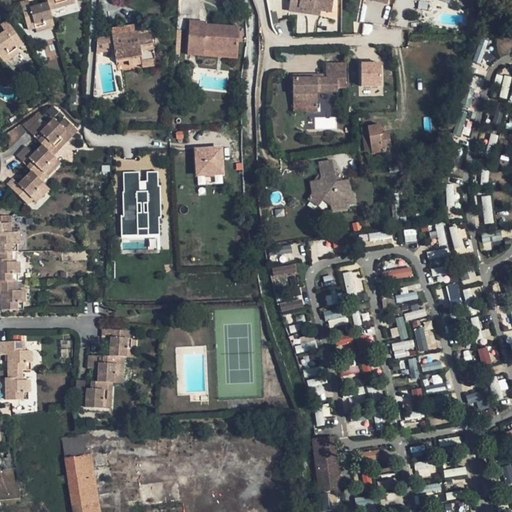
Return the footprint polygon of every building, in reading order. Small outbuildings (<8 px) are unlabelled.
[(28,30),(35,28),(35,27),(44,25),(43,21),(53,19),(49,6),(48,2),(30,7),(28,0),(20,2),(28,30)] [(288,0),(286,13),(297,14),(298,9),(320,12),(330,13),(332,0),(288,0)] [(298,9),(297,14),(319,17),(320,12),(298,9)] [(36,32),(55,27),(53,19),(43,21),(44,25),(35,27),(35,28),(36,32)] [(16,48),(17,49),(23,45),(7,21),(1,25),(5,31),(0,34),(0,55),(6,52),(8,54),(16,48)] [(187,54),(203,56),(203,51),(236,53),(238,27),(205,24),(206,22),(190,21),(187,54)] [(111,29),(112,35),(139,31),(138,24),(111,29)] [(112,35),(112,40),(116,59),(140,55),(141,63),(155,61),(153,49),(152,44),(150,32),(140,34),(139,31),(112,35)] [(497,55),(511,54),(511,41),(511,38),(496,38),(497,55)] [(0,55),(0,58),(3,63),(19,53),(17,49),(16,48),(8,54),(6,52),(0,55)] [(140,55),(116,59),(116,62),(128,61),(129,65),(141,63),(140,55)] [(360,61),(361,86),(383,86),(382,61),(360,61)] [(326,64),(326,73),(326,77),(293,78),(293,102),(305,102),(305,105),(317,105),(317,92),(338,91),(337,88),(346,88),(346,64),(326,64)] [(499,97),(507,99),(511,77),(496,74),(494,82),(501,83),(499,97)] [(317,111),(317,105),(305,105),(305,102),(293,102),(293,111),(317,111)] [(505,111),(496,108),(492,124),(501,126),(505,111)] [(121,114),(107,114),(108,128),(122,128),(121,114)] [(468,137),(471,124),(464,122),(465,116),(457,114),(453,134),(468,137)] [(33,135),(38,130),(42,126),(40,125),(37,121),(39,119),(35,116),(24,126),(33,135)] [(37,139),(43,145),(52,155),(76,132),(64,120),(59,124),(54,119),(47,125),(40,133),(42,134),(37,139)] [(38,130),(40,133),(47,125),(43,121),(40,125),(42,126),(38,130)] [(383,133),(381,124),(367,127),(368,130),(363,131),(365,143),(371,142),(372,149),(373,154),(383,152),(382,149),(391,147),(389,132),(383,133)] [(169,137),(170,129),(162,129),(162,137),(169,137)] [(38,178),(43,173),(50,166),(48,163),(54,157),(52,155),(43,145),(29,158),(31,161),(26,166),(31,171),(38,178)] [(26,147),(16,156),(22,161),(31,152),(26,147)] [(220,149),(195,150),(197,175),(222,173),(220,149)] [(47,177),(60,163),(54,157),(48,163),(50,166),(43,173),(47,177)] [(313,193),(321,192),(321,195),(332,203),(331,205),(332,208),(332,211),(349,209),(348,205),(356,204),(355,194),(352,194),(349,179),(337,181),(333,162),(319,164),(322,179),(320,181),(311,183),(313,193)] [(27,204),(32,199),(39,192),(37,189),(43,183),(38,178),(31,171),(18,184),(12,179),(6,184),(27,204)] [(160,234),(158,171),(146,172),(147,181),(139,181),(139,171),(121,172),(124,236),(160,234)] [(36,203),(49,189),(43,183),(37,189),(39,192),(32,199),(36,203)] [(321,209),(332,208),(331,205),(332,203),(321,195),(321,192),(313,193),(308,200),(321,209)] [(491,195),(481,196),(484,224),(494,223),(491,195)] [(0,252),(11,252),(17,252),(17,244),(19,244),(19,233),(11,232),(10,223),(0,223),(0,252)] [(436,226),(439,245),(446,244),(443,224),(436,226)] [(464,248),(457,225),(449,228),(455,251),(464,248)] [(390,232),(364,235),(364,245),(367,245),(366,241),(391,239),(390,232)] [(452,270),(445,247),(427,253),(433,276),(452,270)] [(11,263),(11,252),(0,252),(0,281),(17,281),(17,273),(20,273),(20,263),(11,263)] [(296,263),(271,267),(273,285),(278,285),(282,311),(303,308),(296,263)] [(385,281),(412,276),(411,266),(383,271),(385,281)] [(343,273),(347,294),(364,291),(360,270),(343,273)] [(0,308),(0,310),(23,310),(23,302),(25,302),(25,291),(24,291),(18,291),(17,281),(0,281),(0,294),(2,295),(2,301),(0,300),(0,308)] [(457,283),(445,286),(451,309),(463,306),(457,283)] [(416,292),(395,295),(396,302),(417,299),(416,292)] [(387,306),(395,305),(393,294),(381,295),(382,304),(387,303),(387,306)] [(348,324),(346,307),(325,311),(327,327),(348,324)] [(424,308),(404,314),(406,321),(426,315),(424,308)] [(400,339),(407,337),(403,319),(396,321),(400,339)] [(417,351),(436,349),(434,327),(415,329),(417,351)] [(131,331),(103,329),(102,338),(110,338),(109,356),(119,357),(124,357),(127,357),(127,348),(130,348),(131,339),(131,331)] [(127,357),(134,358),(136,339),(131,339),(130,348),(127,348),(127,357)] [(394,357),(415,351),(412,339),(391,344),(394,357)] [(8,355),(7,370),(21,370),(30,370),(30,363),(32,362),(32,351),(24,351),(24,341),(0,342),(0,355),(8,355)] [(488,347),(479,348),(481,364),(490,363),(488,347)] [(95,356),(88,355),(87,368),(95,368),(95,356)] [(112,382),(114,383),(114,374),(118,374),(119,357),(109,356),(103,356),(102,363),(98,363),(97,381),(107,382),(112,382)] [(114,383),(122,383),(124,357),(119,357),(118,374),(114,374),(114,383)] [(341,376),(358,376),(358,365),(340,366),(341,376)] [(6,400),(28,399),(28,392),(30,392),(29,380),(21,380),(21,370),(7,370),(7,378),(5,378),(6,400)] [(107,382),(97,381),(90,381),(90,389),(86,389),(85,407),(102,408),(102,400),(106,400),(107,382)] [(110,409),(112,382),(107,382),(106,400),(102,400),(102,408),(110,409)] [(426,387),(427,393),(445,389),(444,383),(426,387)] [(486,390),(466,394),(468,404),(477,402),(478,409),(490,407),(486,390)] [(64,459),(65,459),(89,455),(86,434),(61,439),(64,459)] [(338,476),(333,438),(320,439),(321,445),(314,445),(317,490),(333,489),(332,477),(338,476)] [(89,455),(65,459),(73,511),(98,511),(90,455),(89,455)] [(417,462),(416,473),(434,476),(436,464),(417,462)] [(507,485),(511,482),(511,469),(510,464),(500,467),(507,485)] [(467,475),(466,467),(444,469),(444,477),(467,475)] [(356,498),(356,510),(375,509),(375,498),(356,498)]
